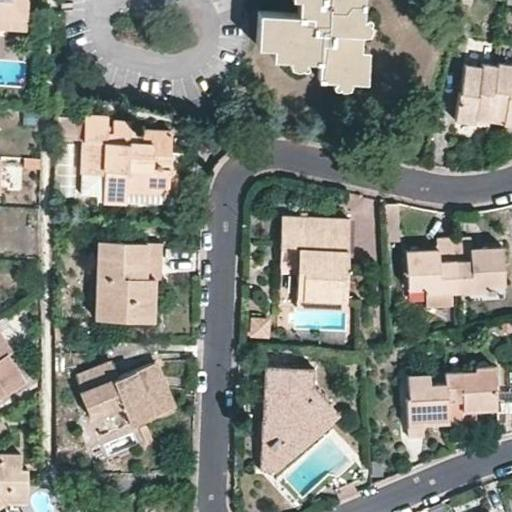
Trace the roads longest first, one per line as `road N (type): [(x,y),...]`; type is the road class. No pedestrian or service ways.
road 1 (residential): [(511,182),(459,190),(290,151),(253,157),(231,177),(214,511)]
road 2 (residential): [(365,511),(511,454)]
